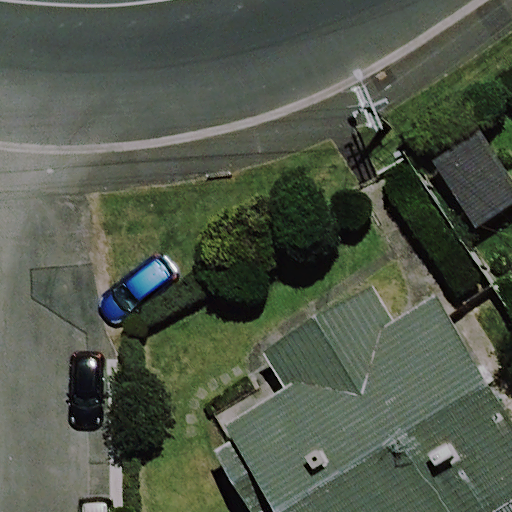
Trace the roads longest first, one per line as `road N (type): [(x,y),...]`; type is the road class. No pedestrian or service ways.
road 1 (residential): [(11,13),(9,511)]
road 2 (residential): [(11,13),(151,0)]
